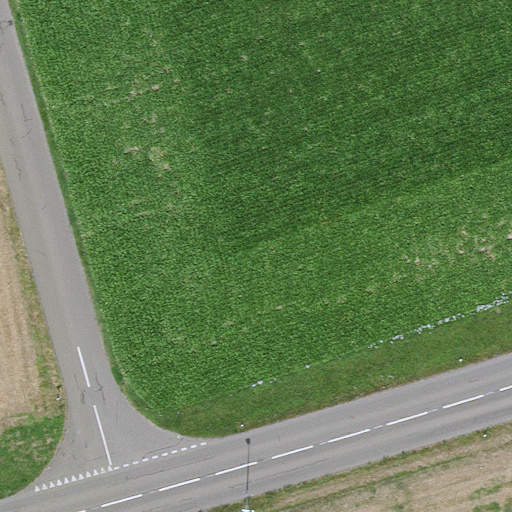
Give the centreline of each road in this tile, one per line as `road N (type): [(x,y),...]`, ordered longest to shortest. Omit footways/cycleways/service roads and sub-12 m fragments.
road 1 (residential): [(0,55),(122,499)]
road 2 (tertiary): [(122,499),(511,380)]
